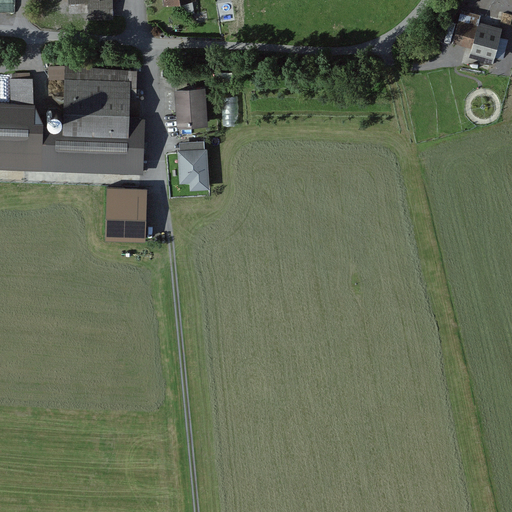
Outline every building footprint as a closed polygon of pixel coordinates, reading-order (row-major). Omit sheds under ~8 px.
[(484,21),(483,25),(463,20),(459,35),(479,40),(476,49),(499,55),(506,27),(484,21)] [(27,85),(35,85),(34,70),(12,71),(13,94),(27,93),(27,85)] [(38,101),(0,99),(0,166),(145,172),(146,148),(133,147),(133,140),(132,140),(134,77),(66,75),(64,137),(58,137),(58,145),(45,144),(46,124),(38,101)] [(206,85),(175,87),(178,127),(210,125),(206,85)] [(241,124),(240,91),(225,91),(225,124),(241,124)] [(190,190),(210,189),(208,146),(178,147),(179,182),(189,182),(190,190)] [(149,188),(108,187),(107,241),(147,242),(149,188)] [(115,444),(101,441),(99,452),(113,455),(115,444)]
